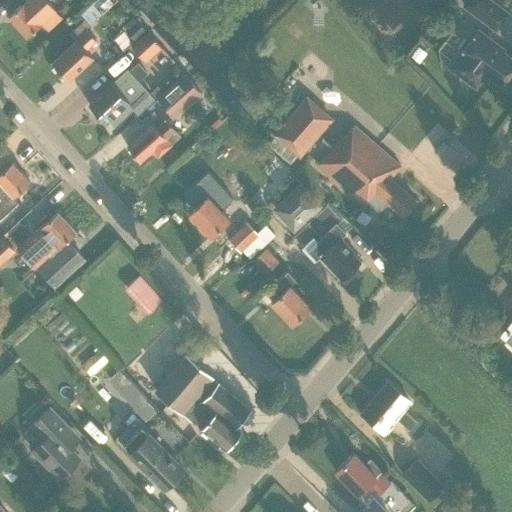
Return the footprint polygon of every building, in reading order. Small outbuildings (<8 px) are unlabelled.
[(47,0),(24,0),(8,15),(26,35),(41,22),(47,29),(61,16),(55,10),(55,9),(47,0)] [(510,12),(494,0),(464,0),(461,5),(495,31),(510,12)] [(51,62),(67,80),(92,57),(85,49),(95,39),(85,27),(90,23),(85,18),(70,32),(77,39),(51,62)] [(503,49),(478,29),(448,68),(474,87),(485,73),(500,83),(511,66),(511,58),(502,51),(503,49)] [(161,47),(147,30),(130,45),(145,62),(161,47)] [(88,103),(106,122),(109,119),(114,125),(133,107),(138,113),(154,98),(138,81),(147,73),(137,62),(128,70),(112,84),(111,83),(88,103)] [(202,92),(184,72),(156,97),(174,117),(202,92)] [(305,92),(273,129),(300,153),(332,115),(305,92)] [(127,145),(140,160),(152,149),(157,155),(170,143),(180,135),(169,123),(171,121),(168,117),(157,126),(153,122),(127,145)] [(318,162),(363,202),(374,190),(402,215),(415,200),(389,177),(400,165),(353,124),(343,136),(341,135),(318,162)] [(29,180),(11,160),(0,170),(0,216),(17,201),(12,195),(29,180)] [(207,170),(184,192),(197,205),(188,213),(210,235),(228,218),(220,209),(233,197),(207,170)] [(316,205),(317,204),(299,185),(275,208),(293,227),(308,212),(311,216),(319,208),(316,205)] [(319,254),(341,278),(360,260),(352,251),(353,250),(340,236),(345,232),(336,223),(340,219),(326,204),(307,222),(320,237),(329,246),(319,254)] [(67,243),(65,240),(75,231),(57,210),(51,215),(48,211),(38,220),(41,224),(17,246),(53,285),(83,258),(69,242),(67,243)] [(259,234),(246,220),(227,237),(240,251),(259,234)] [(0,263),(15,250),(2,235),(0,236),(0,263)] [(278,259),(265,246),(252,259),(266,272),(278,259)] [(150,265),(131,279),(152,307),(171,293),(150,265)] [(291,323),(309,306),(289,284),(295,279),(286,270),(274,282),(282,291),(271,301),(291,323)] [(82,292),(75,285),(69,291),(75,298),(82,292)] [(511,323),(502,335),(511,342),(511,323)] [(94,354),(102,364),(115,353),(107,343),(94,354)] [(235,426),(250,409),(185,354),(155,389),(180,411),(181,410),(201,427),(200,427),(224,448),(240,430),(235,426)] [(410,401),(387,381),(361,412),(384,431),(396,417),(409,428),(416,420),(403,409),(410,401)] [(62,439),(72,430),(49,406),(31,423),(44,437),(32,449),(59,477),(79,457),(62,439)] [(141,427),(122,446),(164,487),(182,469),(172,458),(141,427)] [(375,474),(353,451),(334,469),(357,492),(366,483),(378,496),(375,499),(387,511),(405,511),(414,504),(393,482),(391,483),(379,471),(375,474)] [(442,485),(416,459),(402,473),(428,499),(442,485)]
